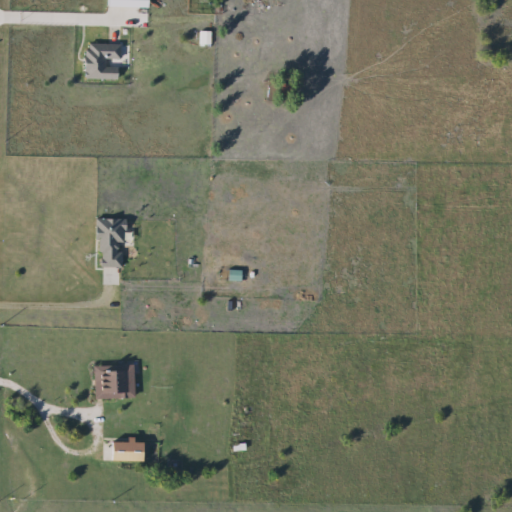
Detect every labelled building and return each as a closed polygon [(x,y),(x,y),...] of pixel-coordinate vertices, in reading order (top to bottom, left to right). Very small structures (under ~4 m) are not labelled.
[(115,80),(80,81),(80,45),(118,45),(118,61),(105,61),(105,67),(114,67),(115,80)] [(276,94),(276,84),(286,84),(286,94),(276,94)] [(89,365),(131,365),(131,399),(89,399),(89,365)] [(105,462),(105,442),(137,442),(137,462),(105,462)] [(239,455),(228,455),(228,446),(238,446),(239,455)]
